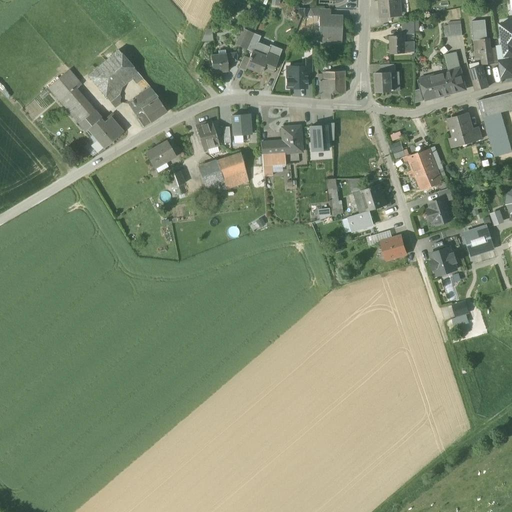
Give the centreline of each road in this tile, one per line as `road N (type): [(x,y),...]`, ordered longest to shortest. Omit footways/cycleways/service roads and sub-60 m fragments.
road 1 (residential): [(342,105),(228,100),(185,113),(0,219)]
road 2 (residential): [(439,324),(370,107)]
road 3 (track): [(511,409),(475,437),(439,324)]
road 4 (unclassified): [(370,107),(416,113),(511,85)]
